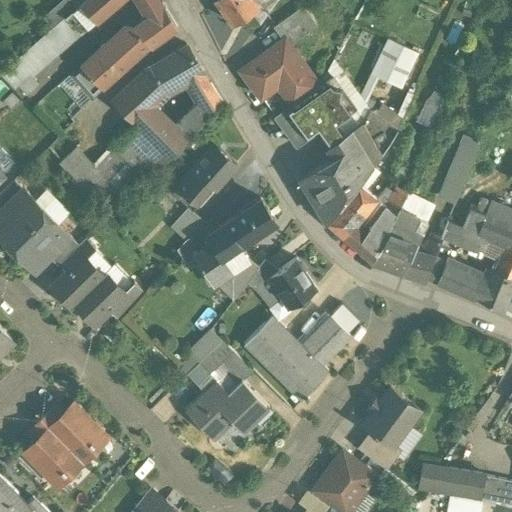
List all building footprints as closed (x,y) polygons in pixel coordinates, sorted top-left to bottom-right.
[(75,5),(70,0),(62,0),(50,11),(58,20),(75,5)] [(146,0),(83,0),(81,2),(97,20),(120,0),(136,0),(140,6),(146,0)] [(159,0),(146,0),(140,6),(146,16),(162,4),(159,0)] [(216,0),(233,24),(245,15),(248,19),(253,15),(250,11),(258,5),(254,0),(216,0)] [(254,0),(258,5),(250,11),(253,15),(259,24),(277,0),(254,0)] [(97,20),(81,2),(64,17),(80,35),(97,20)] [(146,16),(134,26),(150,45),(175,27),(162,4),(146,16)] [(302,6),(273,27),(283,41),(285,40),(289,45),(317,25),(302,6)] [(64,17),(45,33),(16,59),(28,72),(32,77),(80,35),(64,17)] [(134,26),(126,24),(82,63),(70,75),(91,99),(138,54),(150,45),(134,26)] [(283,41),(241,71),(261,97),(287,78),(302,98),(316,88),(318,85),(289,45),(285,40),(283,41)] [(388,41),(364,91),(379,99),(389,78),(405,86),(420,57),(388,41)] [(186,45),(150,66),(165,89),(166,88),(184,79),(201,70),(186,45)] [(16,59),(0,74),(12,86),(16,83),(28,72),(16,59)] [(150,66),(115,98),(138,120),(111,146),(126,163),(142,181),(184,140),(170,126),(152,106),(167,91),(166,88),(165,89),(150,66)] [(222,103),(201,70),(184,79),(198,100),(203,109),(197,115),(198,116),(203,122),(222,103)] [(32,77),(28,72),(16,83),(26,94),(38,84),(32,77)] [(318,85),(316,88),(302,98),(275,117),(296,146),(320,129),(329,122),(331,125),(351,111),(355,108),(331,76),(318,85)] [(421,120),(434,124),(443,96),(431,92),(421,120)] [(203,109),(198,100),(170,126),(184,140),(200,124),(195,119),(198,116),(197,115),(203,109)] [(397,128),(370,108),(363,120),(358,124),(349,130),(381,153),(391,140),(397,128)] [(351,111),(331,125),(329,122),(320,129),(331,143),(349,130),(358,124),(351,111)] [(198,116),(195,119),(200,124),(203,122),(198,116)] [(331,143),(327,146),(333,158),(300,178),(326,221),(357,183),(369,170),(381,153),(349,130),(331,143)] [(477,145),(468,141),(464,151),(474,153),(477,145)] [(214,144),(191,169),(192,170),(178,186),(191,197),(199,205),(236,164),(214,144)] [(109,213),(125,197),(108,182),(91,165),(94,163),(75,145),(57,163),(109,213)] [(94,163),(91,165),(108,182),(126,163),(111,146),(94,163)] [(474,153),(464,151),(456,172),(466,176),(474,153)] [(142,181),(126,163),(108,182),(125,197),(142,181)] [(456,172),(452,171),(442,196),(455,202),(466,176),(456,172)] [(14,179),(0,192),(0,207),(1,208),(23,187),(14,179)] [(357,183),(326,221),(344,237),(355,224),(376,198),(357,183)] [(191,197),(178,186),(173,191),(186,203),(191,197)] [(70,236),(23,187),(1,208),(0,209),(0,234),(35,270),(48,257),(70,236)] [(400,189),(397,187),(387,202),(398,209),(407,193),(402,190),(403,189),(401,188),(400,189)] [(432,205),(407,193),(398,209),(424,221),(432,205)] [(260,198),(233,216),(213,230),(212,231),(220,243),(230,236),(237,246),(239,245),(250,238),(275,221),(260,198)] [(490,203),(479,199),(475,208),(486,213),(490,203)] [(365,232),(355,246),(372,261),(389,227),(396,214),(385,206),(365,232)] [(475,208),(470,206),(461,225),(461,226),(462,227),(483,236),(492,216),(486,213),(475,208)] [(187,207),(171,225),(186,239),(188,237),(202,221),(187,207)] [(424,221),(398,209),(396,214),(389,227),(417,242),(427,223),(424,221)] [(502,220),(492,216),(483,236),(493,240),(502,220)] [(461,225),(448,220),(444,232),(457,238),(462,227),(461,226),(461,225)] [(511,224),(502,220),(493,240),(506,246),(506,245),(511,247),(511,224)] [(202,221),(188,237),(195,247),(207,235),(207,234),(212,230),(212,231),(213,230),(202,221)] [(365,232),(355,224),(344,237),(355,246),(365,232)] [(417,242),(389,227),(372,261),(401,272),(413,249),(417,242)] [(483,236),(462,227),(457,238),(479,247),(483,236)] [(230,236),(220,243),(212,231),(212,230),(207,234),(207,235),(211,241),(197,250),(194,253),(213,282),(219,278),(236,267),(234,263),(245,256),(239,245),(237,246),(230,236)] [(207,235),(195,247),(197,250),(211,241),(207,235)] [(441,239),(430,235),(423,253),(422,255),(433,259),(434,257),(441,239)] [(70,236),(48,257),(57,265),(59,262),(78,244),(70,236)] [(78,244),(59,262),(67,270),(68,271),(84,255),(84,256),(94,247),(85,237),(78,244)] [(511,247),(506,245),(506,246),(501,258),(508,261),(511,263),(511,247)] [(423,253),(413,249),(401,272),(414,275),(422,255),(423,253)] [(84,255),(68,271),(67,270),(52,286),(71,306),(74,303),(103,275),(84,256),(84,255)] [(433,259),(422,255),(414,275),(424,278),(425,278),(433,259)] [(245,256),(234,263),(236,267),(219,278),(237,295),(247,281),(248,281),(259,266),(245,256)] [(277,269),(267,276),(287,306),(296,300),(299,304),(305,300),(302,296),(315,287),(295,257),(277,269)] [(445,261),(434,257),(433,259),(425,278),(436,282),(444,262),(445,261)] [(508,261),(501,258),(497,266),(504,269),(508,261)] [(264,260),(259,266),(248,281),(256,287),(266,275),(267,276),(277,269),(264,260)] [(511,263),(508,261),(504,269),(497,266),(495,270),(511,277),(511,263)] [(450,264),(444,262),(436,282),(462,293),(471,272),(462,269),(454,266),(450,264)] [(511,277),(495,270),(490,268),(486,278),(478,299),(502,310),(509,293),(511,285),(511,277)] [(103,275),(74,303),(93,322),(109,307),(108,306),(124,291),(123,290),(105,272),(103,275)] [(486,278),(471,272),(462,293),(478,299),(486,278)] [(124,291),(108,306),(109,307),(118,315),(142,289),(133,280),(123,290),(124,291)] [(302,343),(272,313),(243,343),(300,399),(303,396),(305,398),(308,395),(306,393),(329,370),(322,363),(302,343)] [(330,315),(302,343),(322,363),(350,334),(330,315)] [(175,367),(183,376),(197,363),(222,338),(210,326),(186,350),(189,353),(175,367)] [(0,356),(14,343),(0,328),(0,356)] [(222,338),(197,363),(208,374),(222,360),(233,350),(222,338)] [(252,370),(233,350),(222,360),(240,378),(241,378),(243,380),(252,370)] [(208,374),(197,363),(183,376),(201,393),(216,378),(228,391),(240,378),(222,360),(208,374)] [(240,378),(228,391),(216,378),(201,393),(185,408),(214,439),(234,420),(244,431),(269,406),(243,380),(241,378),(240,378)] [(389,386),(381,398),(377,395),(367,407),(371,410),(362,422),(370,428),(393,445),(394,443),(420,409),(389,386)] [(72,403),(57,418),(50,411),(41,420),(82,460),(96,445),(90,439),(99,430),(72,403)] [(82,460),(41,420),(32,429),(39,436),(24,452),(51,478),(60,469),(67,476),(82,460)] [(393,445),(370,428),(357,446),(386,467),(401,448),(394,443),(393,445)] [(342,450),(313,490),(342,511),(347,511),(376,475),(342,450)] [(437,467),(422,464),(417,488),(433,491),(437,467)] [(485,474),(437,466),(437,467),(433,491),(479,498),(480,498),(485,475),(485,474)] [(27,501),(0,473),(0,511),(49,511),(33,496),(27,501)] [(511,480),(485,475),(480,498),(511,504),(511,480)] [(180,511),(151,489),(133,511),(180,511)] [(478,511),(481,501),(450,496),(447,511),(478,511)]
